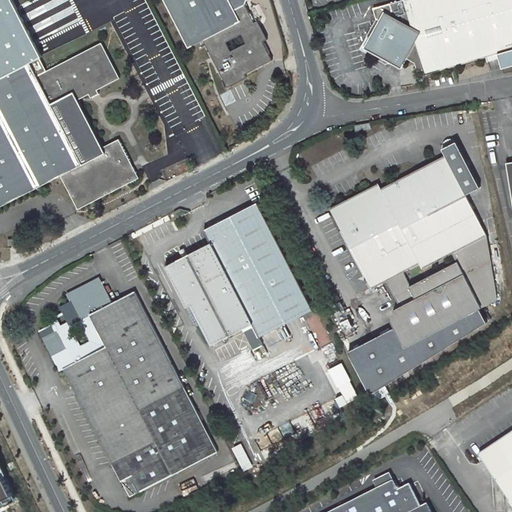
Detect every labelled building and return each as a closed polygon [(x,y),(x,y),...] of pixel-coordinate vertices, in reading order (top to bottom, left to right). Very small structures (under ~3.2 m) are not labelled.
[(103,149),(79,101),(91,95),(93,100),(101,95),(99,91),(120,80),(103,44),(47,71),(12,0),(0,0),(0,206),(60,176),(77,210),(139,179),(121,141),(103,149)] [(165,0),(193,52),(205,46),(229,95),(249,85),(248,83),(276,69),(268,51),(270,50),(261,28),(258,30),(250,11),(252,0),(165,0)] [(511,0),(410,0),(402,3),(371,12),(374,21),(361,46),(363,51),(364,56),(384,67),(390,66),(401,71),(406,62),(412,65),(415,74),(422,72),(423,77),(496,56),(500,70),(511,66),(511,0)] [(358,132),(373,129),(372,122),(361,124),(357,125),(358,132)] [(371,189),(330,209),(372,290),(386,283),(401,312),(396,314),(393,326),(394,329),(407,353),(486,312),(499,305),(489,243),(468,202),(495,188),(483,133),(443,153),(446,159),(375,194),(371,189)] [(312,308),(257,204),(206,230),(211,242),(167,264),(187,304),(192,301),(213,343),(242,328),(251,323),(258,336),(312,308)] [(216,453),(135,291),(112,303),(100,280),(69,296),(74,306),(63,312),(65,317),(55,322),(57,326),(44,332),(64,374),(66,373),(125,491),(129,489),(132,494),(216,453)] [(407,353),(394,329),(350,351),(375,398),(389,389),(493,324),(486,312),(407,353)] [(306,316),(314,347),(327,344),(320,313),(306,316)] [(251,323),(242,328),(253,350),(258,347),(262,345),(258,336),(251,323)] [(335,397),(342,394),(338,386),(352,380),(345,362),(325,370),(335,397)] [(345,394),(337,398),(340,406),(349,403),(345,394)] [(511,503),(511,434),(480,456),(511,503)] [(244,470),(254,466),(242,442),(233,447),(244,470)] [(0,511),(18,503),(0,465),(0,511)] [(334,511),(431,511),(428,505),(422,508),(410,485),(399,491),(394,482),(334,511)]
